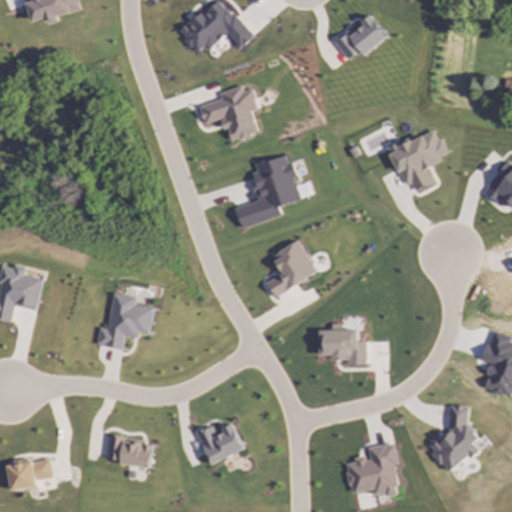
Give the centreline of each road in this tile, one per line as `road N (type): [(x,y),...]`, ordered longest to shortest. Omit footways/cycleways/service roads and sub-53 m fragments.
road 1 (residential): [(126,0),(140,73),(223,295),(292,408),(297,511)]
road 2 (residential): [(447,254),(443,334),(420,376),(382,400),(296,422)]
road 3 (residential): [(8,388),(165,395),(257,347)]
